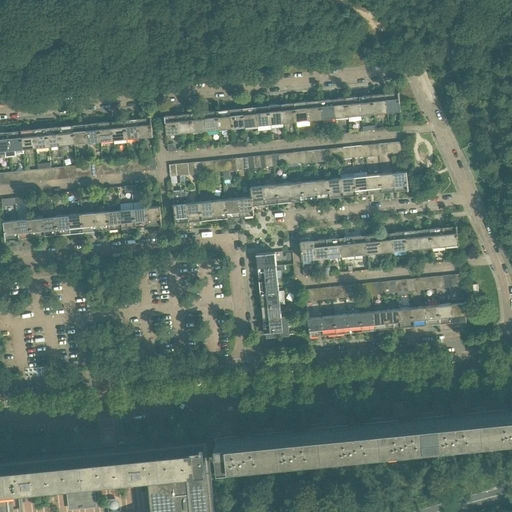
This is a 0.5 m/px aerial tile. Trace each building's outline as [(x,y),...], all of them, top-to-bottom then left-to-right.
[(385,93),(387,112),(399,111),(401,111),(401,109),(400,109),(399,94),(399,92),(398,92),(398,93),(390,93),(385,93)] [(374,113),(387,112),(385,93),(380,94),(372,95),(374,113)] [(361,115),(374,113),(372,95),(365,96),(359,96),(361,115)] [(348,116),(361,115),(359,96),(355,97),(346,98),(348,116)] [(335,117),(348,116),(346,98),(339,99),(339,98),(333,99),(335,117)] [(323,119),(335,117),(333,99),(329,99),(329,100),(321,100),(323,119)] [(310,120),(323,119),(321,100),(313,101),(308,101),(310,120)] [(297,121),(310,120),(308,101),(303,102),(295,103),(297,121)] [(284,123),(297,121),(295,103),(287,104),(287,103),(282,104),(284,123)] [(271,124),(284,123),(282,104),(277,104),(277,105),(269,106),(271,124)] [(258,125),(271,124),(269,106),(261,106),(256,107),(258,125)] [(245,127),(258,125),(256,107),(251,107),(243,108),(245,127)] [(232,128),(245,127),(243,108),(235,109),(230,109),(232,128)] [(219,129),(232,128),(230,109),(225,110),(217,111),(219,129)] [(206,131),(219,129),(217,111),(209,112),(209,111),(204,112),(206,131)] [(193,132),(206,131),(204,112),(199,112),(199,113),(191,114),(193,132)] [(168,134),(180,133),(178,114),(174,115),(166,116),(165,116),(165,118),(167,132),(166,133),(166,135),(168,135),(168,134)] [(180,133),(193,132),(191,114),(184,114),(183,114),(178,114),(180,133)] [(138,119),(139,130),(140,137),(152,136),(153,136),(153,134),(152,120),(152,117),(150,117),(150,118),(143,119),(143,118),(138,119)] [(125,120),(126,130),(127,139),(140,137),(139,130),(138,119),(132,119),(133,119),(125,120)] [(112,121),(113,135),(114,140),(127,139),(126,130),(125,120),(117,121),(112,121)] [(99,123),(100,133),(101,141),(114,140),(113,135),(112,121),(107,122),(99,123)] [(86,124),(87,137),(88,142),(101,141),(100,133),(99,123),(91,124),(91,123),(86,124)] [(81,125),(79,125),(73,125),(75,144),(88,142),(87,137),(86,124),(81,124),(81,125)] [(60,126),(61,137),(62,145),(75,144),(73,125),(65,126),(60,126)] [(47,128),(48,140),(49,146),(62,145),(61,137),(60,126),(55,127),(47,128)] [(34,129),(36,143),(36,148),(49,146),(48,140),(47,128),(39,129),(34,129)] [(36,148),(36,143),(34,129),(29,130),(22,131),(23,149),(24,149),(36,148)] [(8,132),(11,156),(16,156),(16,154),(24,153),(24,149),(23,149),(22,131),(13,132),(13,131),(8,132)] [(6,157),(11,156),(8,132),(3,132),(3,133),(0,132),(0,156),(5,155),(6,157)] [(177,176),(189,175),(188,163),(176,164),(177,176)] [(367,171),(354,173),(356,195),(364,194),(364,195),(369,194),(367,176),(367,171)] [(393,173),(395,191),(400,191),(408,190),(409,190),(409,188),(408,188),(407,173),(407,174),(407,171),(406,171),(406,172),(393,173)] [(341,174),(342,178),(344,197),(349,196),(356,195),(354,173),(341,174)] [(380,174),(382,192),(390,192),(395,191),(393,173),(380,174)] [(374,193),(382,192),(380,174),(367,176),(369,194),(374,194),(374,193)] [(342,178),(329,180),(330,198),(338,197),(339,197),(344,197),(342,178)] [(329,180),(316,181),(318,199),(322,199),(330,198),(329,180)] [(313,200),(318,199),(316,181),(303,182),(305,200),(312,199),(313,200)] [(303,182),(290,184),(292,202),(297,201),(305,200),(303,182)] [(287,202),(292,202),(290,184),(277,185),(279,203),(287,202)] [(270,204),(279,203),(277,185),(264,186),(266,205),(270,204)] [(261,205),(266,205),(264,186),(251,187),(250,187),(250,189),(251,189),(251,197),(252,197),(253,206),(261,205)] [(175,221),(176,223),(177,223),(182,222),(184,222),(184,223),(190,222),(188,203),(187,203),(186,192),(172,193),(174,207),(176,221),(175,221)] [(254,214),(253,206),(252,197),(251,197),(239,198),(241,217),(246,216),(253,215),(253,216),(254,216),(254,214)] [(235,217),(241,217),(239,198),(226,200),(228,218),(235,217)] [(220,219),(228,218),(226,200),(213,201),(215,219),(220,219)] [(210,220),(215,219),(213,201),(200,202),(202,220),(210,220)] [(146,202),(133,203),(134,209),(136,227),(143,226),(149,226),(147,207),(146,202)] [(194,221),(202,220),(200,202),(188,203),(190,222),(194,221)] [(133,203),(121,204),(121,210),(123,228),(128,228),(128,227),(136,227),(134,209),(133,209),(133,203)] [(108,211),(110,229),(118,228),(118,229),(123,228),(121,210),(120,204),(108,206),(108,211)] [(147,207),(149,226),(154,225),(161,224),(161,225),(162,225),(162,222),(160,208),(161,208),(160,205),(159,206),(147,207)] [(43,212),(43,218),(45,236),(50,236),(50,235),(58,235),(56,216),(56,211),(43,212)] [(108,211),(95,213),(97,231),(102,230),(110,229),(108,211)] [(92,231),(97,231),(95,213),(82,214),(84,232),(92,231)] [(76,233),(84,232),(82,214),(69,215),(71,234),(76,233)] [(66,234),(71,234),(69,215),(56,216),(58,235),(66,234)] [(40,237),(45,236),(43,218),(30,219),(32,237),(40,236),(40,237)] [(24,238),(32,237),(30,219),(17,220),(19,239),(24,238)] [(19,239),(17,220),(5,222),(5,221),(4,221),(4,224),(5,238),(6,240),(7,240),(14,239),(19,239)] [(443,227),(445,245),(458,244),(458,245),(459,244),(459,242),(458,242),(457,228),(457,225),(456,225),(456,226),(448,227),(448,226),(443,227)] [(432,246),(445,245),(443,227),(438,227),(438,228),(430,228),(432,246)] [(419,248),(432,246),(430,228),(422,229),(417,229),(419,248)] [(406,249),(419,248),(417,229),(412,230),(413,230),(404,231),(406,249)] [(393,250),(406,249),(404,231),(397,232),(396,231),(391,232),(393,250)] [(381,252),(393,250),(391,232),(387,232),(387,233),(379,234),(381,252)] [(367,253),(381,252),(379,234),(371,234),(365,235),(367,253)] [(355,254),(367,253),(365,235),(361,235),(353,236),(355,254)] [(342,256),(355,254),(353,236),(345,237),(340,237),(342,256)] [(329,257),(342,256),(340,237),(335,238),(327,239),(329,257)] [(301,241),(300,241),(300,244),(301,243),(302,257),(302,260),(303,260),(316,258),(314,240),(309,240),(309,238),(301,239),(301,241)] [(316,258),(329,257),(327,239),(319,240),(319,239),(314,240),(316,258)] [(276,265),(275,253),(276,253),(276,252),(273,252),(259,253),(256,253),(257,255),(258,262),(258,267),(276,265)] [(276,265),(258,267),(259,272),(260,280),(278,278),(277,270),(285,270),(284,265),(276,265)] [(304,276),(318,275),(317,268),(303,269),(304,276)] [(261,293),(279,291),(278,278),(260,280),(260,288),(261,293)] [(312,301),(319,300),(318,288),(311,289),(312,301)] [(279,291),(261,293),(261,298),(262,306),(280,304),(285,304),(284,295),(284,291),(279,291)] [(464,299),(451,300),(451,303),(453,322),(458,322),(458,321),(465,321),(466,321),(466,319),(466,318),(465,304),(465,302),(464,299)] [(448,323),(453,322),(451,303),(438,305),(440,323),(448,322),(448,323)] [(263,314),(263,319),(281,317),(280,304),(262,306),(263,314)] [(432,324),(440,323),(438,305),(425,306),(427,325),(432,324)] [(422,325),(427,325),(425,306),(412,307),(414,326),(422,325)] [(406,326),(414,326),(412,307),(399,309),(401,327),(406,327),(406,326)] [(396,328),(401,327),(399,309),(386,310),(388,328),(396,327),(396,328)] [(380,329),(388,328),(386,310),(373,311),(375,330),(380,329)] [(360,313),(362,331),(370,330),(375,330),(373,311),(360,313)] [(354,332),(362,331),(360,313),(347,314),(349,332),(354,332)] [(334,315),(336,333),(344,333),(349,332),(347,314),(334,315)] [(328,334),(336,333),(334,315),(321,316),(323,335),(328,334)] [(323,335),(321,316),(309,318),(309,317),(308,318),(308,320),(310,334),(309,334),(310,337),(311,337),(311,336),(319,335),(323,335)] [(264,333),(266,333),(266,338),(290,336),(288,317),(281,317),(263,319),(263,324),(264,324),(265,331),(264,331),(264,333)] [(511,433),(511,391),(510,392),(510,391),(503,392),(504,400),(510,399),(511,411),(488,414),(490,436),(511,433)] [(490,436),(488,414),(465,416),(464,407),(467,407),(466,397),(451,398),(451,397),(450,397),(452,417),(433,419),(436,442),(490,436)] [(436,442),(433,419),(415,421),(414,412),(416,412),(415,402),(400,403),(400,402),(399,402),(399,403),(393,404),(395,423),(382,424),(385,447),(436,442)] [(385,447),(382,424),(364,426),(363,417),(365,417),(364,407),(350,408),(349,407),(348,407),(350,427),(327,430),(330,452),(385,447)] [(330,452),(327,430),(304,432),(303,423),(306,423),(305,413),(290,414),(290,413),(289,413),(291,433),(272,435),(275,458),(330,452)] [(275,458),(272,435),(254,437),(253,428),(255,428),(254,418),(239,419),(239,418),(232,419),(233,427),(239,426),(241,438),(219,440),(221,463),(275,458)] [(116,447),(108,448),(102,448),(50,454),(50,453),(14,457),(11,458),(0,458),(0,511),(214,511),(208,439),(208,438),(152,443),(116,447)]
